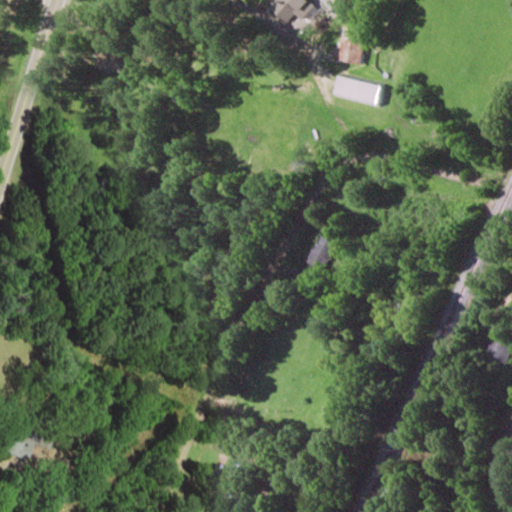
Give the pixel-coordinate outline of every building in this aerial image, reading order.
[(296,13),(302,19),(316,6),(310,0),(276,0),(270,6),(285,23),(296,13)] [(361,64),(366,39),(343,34),(338,59),(361,64)] [(126,61),(118,59),(121,49),(98,42),(94,55),(98,56),(95,67),(122,75),(126,61)] [(334,94),(380,105),(384,86),(338,75),(334,94)] [(336,243),(319,235),(307,260),(325,268),(336,243)] [(511,358),(511,341),(496,338),(491,360),(510,365),(511,358)]
